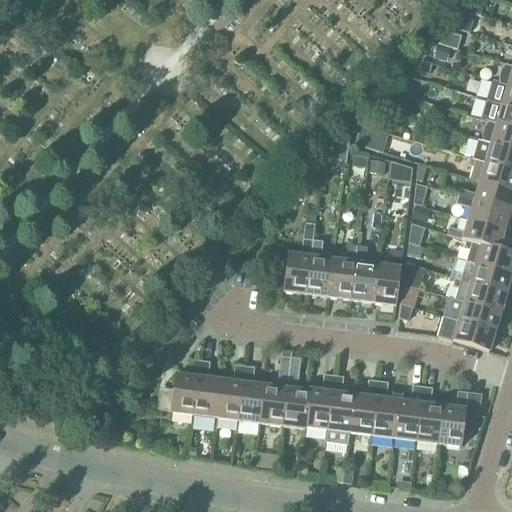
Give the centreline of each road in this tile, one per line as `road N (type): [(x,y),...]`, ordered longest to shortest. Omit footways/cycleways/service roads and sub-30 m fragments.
road 1 (residential): [(511,376),(434,355),(200,325)]
road 2 (residential): [(330,511),(103,471)]
